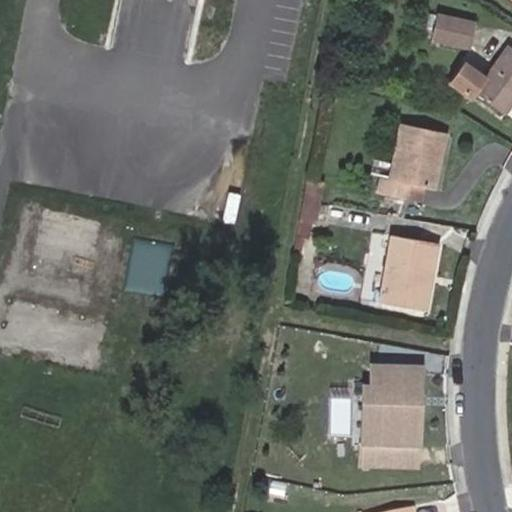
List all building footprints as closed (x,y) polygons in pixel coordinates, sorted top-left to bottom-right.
[(485,37),(449,30),(444,62),(481,69),(485,37)] [(511,64),(491,91),(468,74),(452,94),(475,112),(480,105),(510,127),(511,124),(511,64)] [(350,106),(328,102),(325,119),(347,123),(350,106)] [(33,123),(27,185),(65,189),(71,127),(33,123)] [(451,146),(407,138),(398,193),(387,191),(384,208),(412,213),(415,197),(441,202),(451,146)] [(189,151),(176,212),(236,226),(249,165),(189,151)] [(312,191),(308,213),(324,216),(328,194),(312,191)] [(35,255),(65,261),(68,250),(97,257),(106,219),(47,206),(35,255)] [(324,216),(308,213),(304,234),(320,237),(324,216)] [(136,241),(135,257),(172,260),(173,244),(136,241)] [(430,288),(439,290),(444,256),(399,248),(387,315),(423,322),(430,288)] [(432,323),(439,290),(430,288),(423,322),(432,323)] [(11,301),(3,352),(103,368),(111,317),(11,301)] [(380,384),(380,407),(390,407),(388,459),(379,459),(378,459),(369,459),(369,482),(425,482),(426,385),(380,384)] [(390,407),(380,407),(379,459),(388,459),(390,407)]
